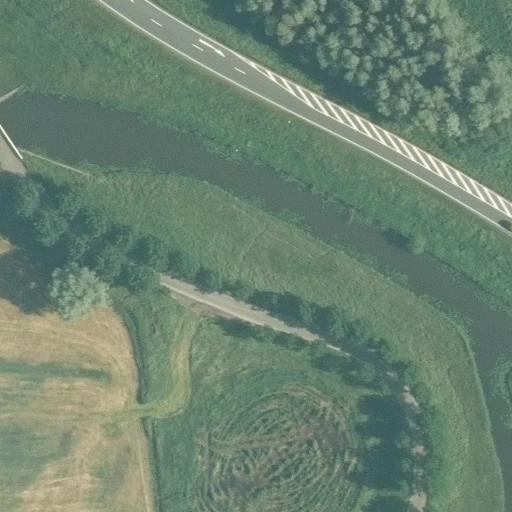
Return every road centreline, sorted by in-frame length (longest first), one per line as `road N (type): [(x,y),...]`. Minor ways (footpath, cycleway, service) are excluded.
road 1 (unclassified): [(410,511),(415,436),(405,403),(374,364),(97,246),(60,221),(0,151)]
road 2 (trunk): [(124,0),(218,59),(419,163),(511,224)]
